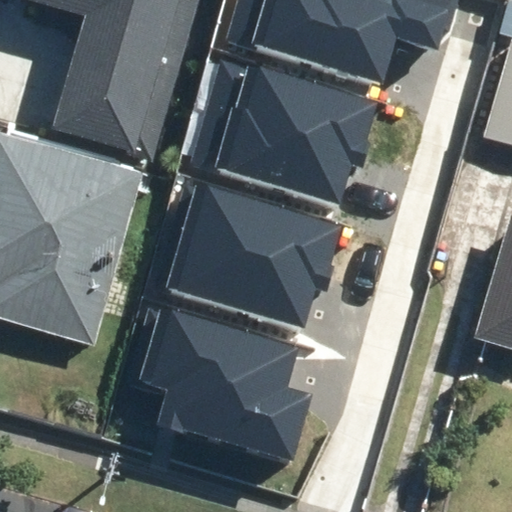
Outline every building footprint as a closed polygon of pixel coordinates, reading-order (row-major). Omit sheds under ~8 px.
[(81,15),(51,132),(146,157),(186,0),(23,0),(81,15)] [(240,0),(230,37),(383,82),(394,43),(443,58),(460,0),(240,0)] [(511,45),(509,44),(483,142),(511,149),(511,45)] [(226,51),(195,160),(341,202),(353,162),(364,166),(384,97),(226,51)] [(463,127),(401,112),(379,201),(441,217),(463,127)] [(0,136),(0,324),(90,351),(141,178),(0,136)] [(188,177),(156,285),(303,327),(314,288),(326,291),(346,222),(188,177)] [(511,218),(510,218),(471,342),(511,355),(511,218)] [(149,300),(123,376),(169,392),(158,424),(289,469),(312,402),(285,393),(299,351),(149,300)]
